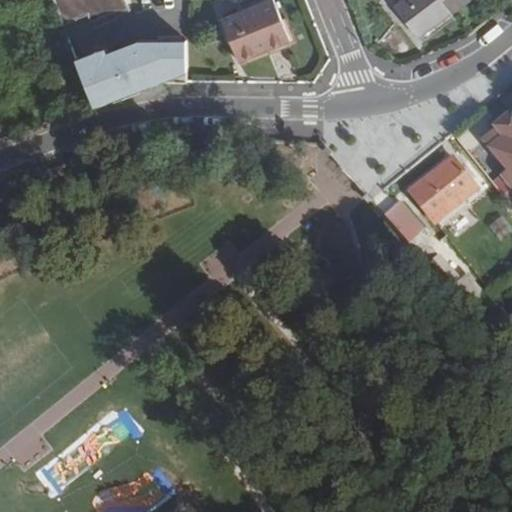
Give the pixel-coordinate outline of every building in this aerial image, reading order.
[(54,0),(64,25),(88,15),(90,22),(114,14),(115,18),(128,14),(122,0),(54,0)] [(291,40),(274,0),(271,0),(223,20),(223,21),(240,62),(291,40)] [(395,7),(418,37),(450,14),(439,0),(404,0),(395,7)] [(439,0),(450,14),(468,0),(439,0)] [(106,73),(96,50),(77,57),(96,104),(158,81),(188,81),(188,41),(132,42),(115,48),(122,67),(106,73)] [(503,177),(511,189),(511,111),(495,126),(498,130),(484,141),(510,171),(503,177)] [(478,189),(453,158),(411,192),(436,223),(478,189)] [(385,216),(410,244),(421,235),(425,230),(400,202),(385,216)] [(498,241),(511,232),(511,231),(502,215),(488,224),(498,241)] [(410,244),(466,308),(483,293),(468,276),(462,282),(421,235),(410,244)]
